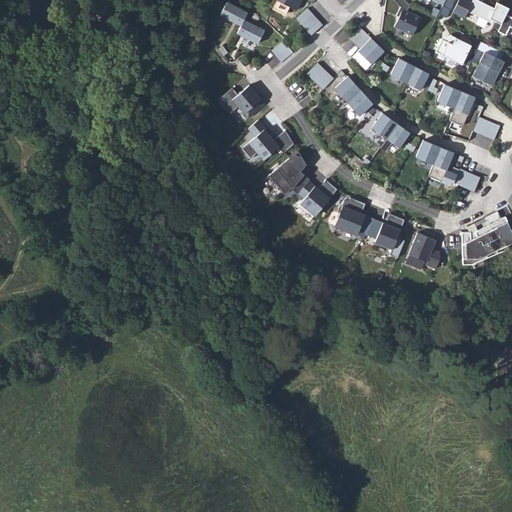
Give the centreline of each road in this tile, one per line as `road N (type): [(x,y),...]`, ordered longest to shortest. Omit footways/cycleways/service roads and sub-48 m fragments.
road 1 (unclassified): [(108,0),(274,279),(341,312),(509,360)]
road 2 (residential): [(342,17),(270,82),(318,151),(355,180),(438,215),(458,216),(507,189)]
road 3 (residential): [(354,5),(388,46),(482,97),(511,128)]
